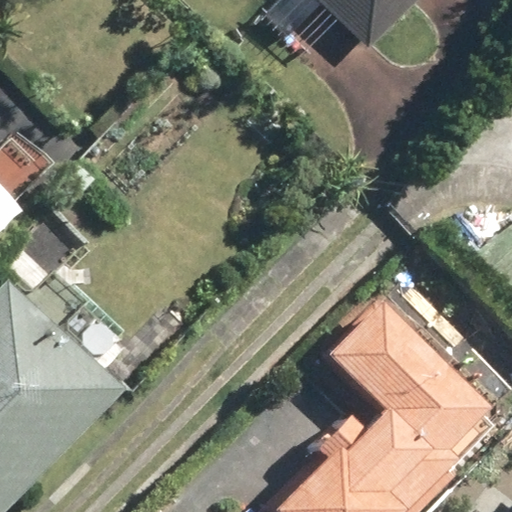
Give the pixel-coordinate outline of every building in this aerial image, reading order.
[(314,0),(368,54),(422,0),(314,0)] [(0,237),(22,215),(13,206),(48,172),(11,135),(0,145),(0,237)] [(511,223),(462,274),(511,323),(511,223)] [(113,352),(44,283),(50,277),(29,256),(3,283),(0,285),(0,511),(5,511),(118,399),(92,373),(113,352)] [(488,411),(376,297),(324,355),(380,407),(360,429),(347,417),(314,454),(321,460),(273,511),(404,511),(452,466),(442,456),(488,411)]
